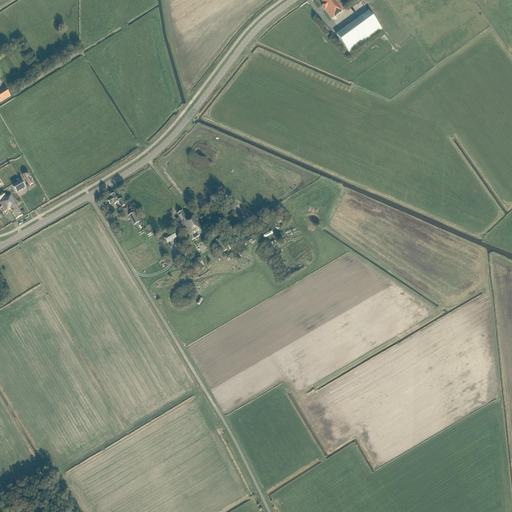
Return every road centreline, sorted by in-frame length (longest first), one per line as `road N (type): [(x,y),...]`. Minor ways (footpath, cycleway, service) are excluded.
road 1 (unclassified): [(270,511),(90,197)]
road 2 (tertiary): [(295,0),(250,37),(166,143),(90,197)]
